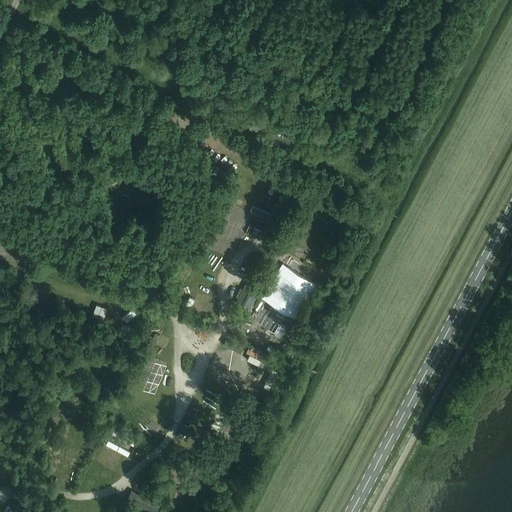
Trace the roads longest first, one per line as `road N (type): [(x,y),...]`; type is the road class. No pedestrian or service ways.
road 1 (track): [(497,0),(381,212),(234,511)]
road 2 (track): [(390,195),(15,3)]
road 3 (primary): [(351,511),(511,209)]
